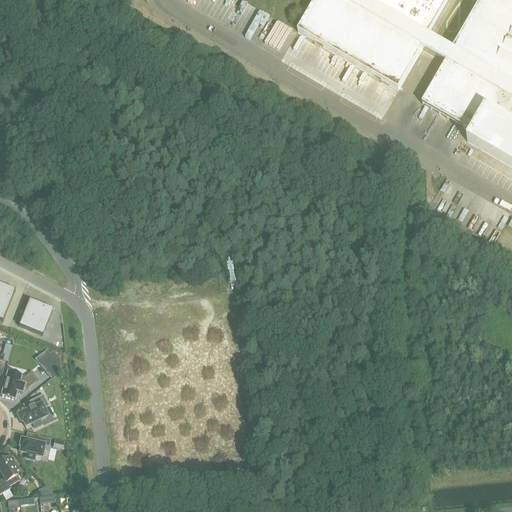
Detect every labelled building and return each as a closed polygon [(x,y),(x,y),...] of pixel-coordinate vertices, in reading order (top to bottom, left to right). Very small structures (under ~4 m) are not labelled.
[(511,0),(316,0),(298,33),(398,91),(423,50),(446,64),(422,105),(472,134),(467,143),(511,168),(511,0)] [(16,291),(13,291),(8,288),(0,285),(0,321),(3,323),(16,291)] [(29,302),(19,327),(42,337),(52,312),(53,311),(29,301),(29,302)] [(55,355),(41,366),(51,379),(62,370),(61,357),(55,355)] [(25,379),(21,378),(8,374),(1,397),(14,401),(16,394),(22,395),(22,394),(23,390),(27,391),(38,382),(32,374),(25,379)] [(43,396),(29,403),(31,408),(28,410),(28,411),(17,416),(21,424),(22,423),(25,428),(32,425),(35,430),(43,426),(40,421),(48,417),(44,410),(48,407),(43,396)] [(50,441),(39,439),(37,444),(21,441),(19,448),(21,448),(20,454),(27,455),(26,459),(34,461),(35,457),(41,459),(44,446),(49,447),(50,441)] [(55,440),(53,449),(62,452),(65,443),(55,440)] [(0,481),(0,495),(10,490),(9,488),(20,482),(15,473),(18,471),(10,457),(4,461),(3,460),(0,461),(0,473),(4,480),(0,481)]
